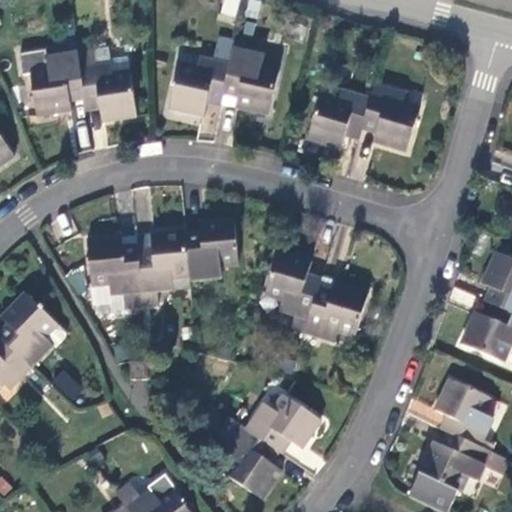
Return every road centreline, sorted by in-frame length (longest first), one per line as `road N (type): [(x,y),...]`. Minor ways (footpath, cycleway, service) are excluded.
road 1 (residential): [(0,238),(92,177),(141,168),(237,175),(437,236)]
road 2 (residential): [(316,511),(371,422),(437,236)]
road 3 (residential): [(437,236),(500,29)]
road 4 (tertiary): [(500,29),(380,0)]
